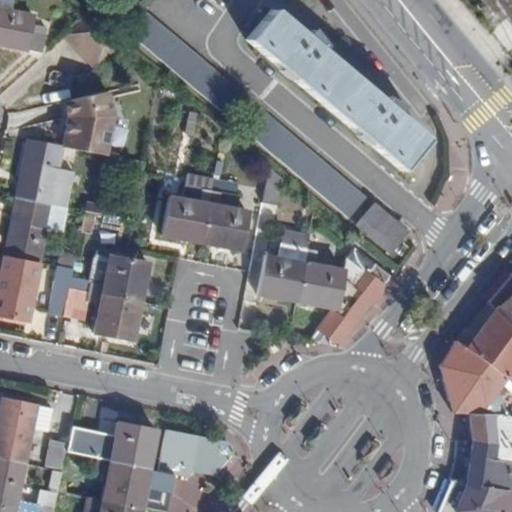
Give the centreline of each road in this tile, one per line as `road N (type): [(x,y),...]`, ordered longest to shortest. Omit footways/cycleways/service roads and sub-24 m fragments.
road 1 (residential): [(0,357),(218,401)]
road 2 (residential): [(393,391),(511,234)]
road 3 (primary): [(399,0),(511,136)]
road 4 (residential): [(449,242),(354,369)]
